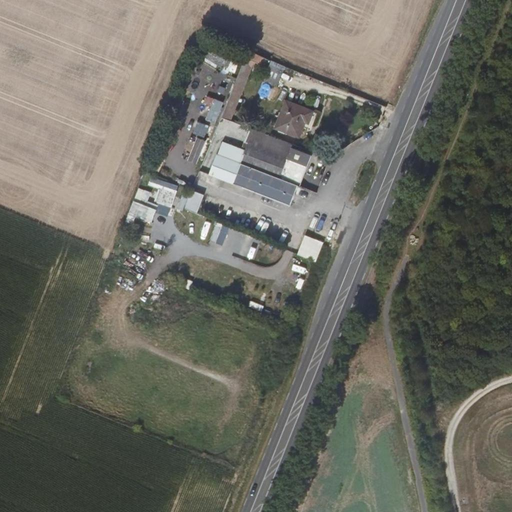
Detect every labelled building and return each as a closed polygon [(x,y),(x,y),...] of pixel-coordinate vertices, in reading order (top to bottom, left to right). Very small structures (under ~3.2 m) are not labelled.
[(254,53),(248,67),(258,71),(264,57),(254,53)] [(271,62),(264,79),(278,85),(285,68),(271,62)] [(212,99),(204,118),(216,123),(224,104),(212,99)] [(312,118),(285,108),(276,134),(299,143),(305,127),(309,128),(312,118)] [(275,161),(279,150),(253,140),(250,151),(275,161)] [(188,160),(196,164),(202,153),(194,149),(188,160)] [(298,190),(281,184),(288,165),(275,161),(250,151),(235,188),(291,209),(298,190)] [(288,165),(281,184),(298,190),(302,191),(313,161),(292,154),(288,165)] [(154,182),(151,203),(173,206),(176,186),(154,182)] [(185,209),(198,213),(204,195),(190,191),(185,209)] [(144,202),(136,198),(129,214),(151,224),(158,208),(147,203),(149,198),(147,197),(144,202)] [(217,225),(209,240),(222,246),(230,231),(217,225)] [(298,255),(317,263),(324,243),(305,235),(298,255)]
